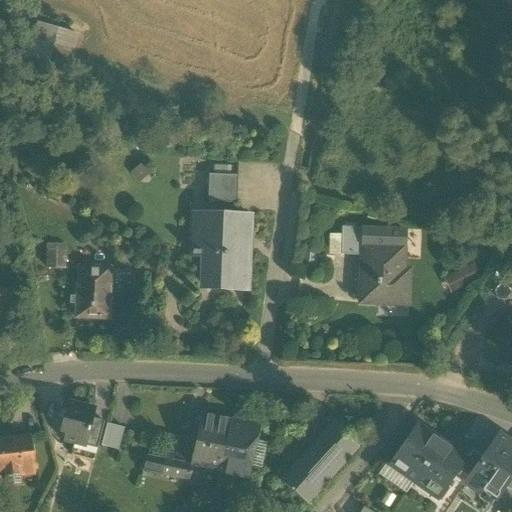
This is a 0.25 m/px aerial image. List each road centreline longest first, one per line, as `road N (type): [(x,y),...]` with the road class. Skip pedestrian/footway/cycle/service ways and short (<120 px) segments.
road 1 (tertiary): [(399,380),(63,367),(0,384)]
road 2 (track): [(262,375),(318,0)]
road 3 (residential): [(315,511),(383,444),(399,380)]
